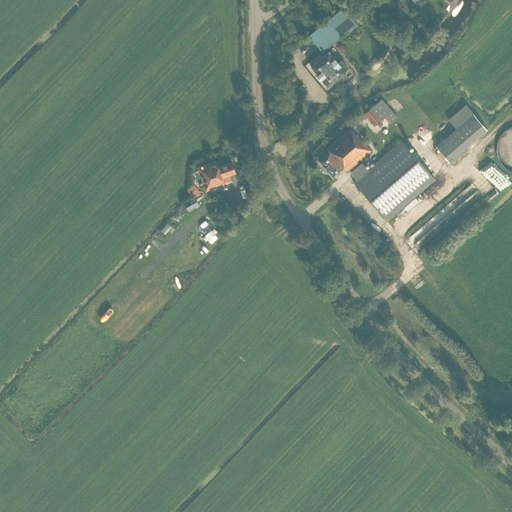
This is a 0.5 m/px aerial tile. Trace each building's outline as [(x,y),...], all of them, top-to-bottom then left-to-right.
[(359,16),(372,7),(368,0),(355,9),(359,16)] [(356,24),(343,7),(308,35),(321,52),(356,24)] [(328,87),(346,73),(329,52),(311,67),(318,75),(318,76),(321,79),(328,87)] [(386,115),(391,121),(397,116),(382,98),(364,113),(374,125),(386,115)] [(485,130),(464,107),(448,120),(456,129),(435,146),(448,162),(485,130)] [(498,142),(497,146),(497,151),(498,155),(500,159),(502,163),(505,166),(508,169),(511,170),(511,125),(511,126),(508,128),(504,131),(501,134),(499,138),(498,142)] [(380,142),(366,126),(354,136),(349,130),(327,149),(329,152),(319,161),(332,177),(343,168),(346,172),(380,142)] [(354,182),(387,221),(435,180),(402,141),(354,182)] [(222,178),(235,173),(232,163),(218,168),(216,161),(198,168),(206,191),(224,185),(222,178)] [(252,196),(245,189),(234,200),(241,207),(252,196)] [(199,206),(195,199),(185,205),(189,212),(199,206)] [(453,208),(456,214),(456,213),(458,216),(469,209),(465,201),(453,208)] [(228,228),(220,222),(213,230),(221,236),(228,228)] [(152,260),(162,245),(157,241),(147,257),(152,260)]
